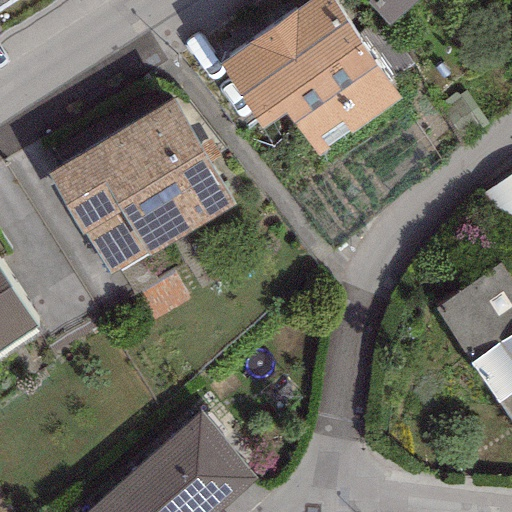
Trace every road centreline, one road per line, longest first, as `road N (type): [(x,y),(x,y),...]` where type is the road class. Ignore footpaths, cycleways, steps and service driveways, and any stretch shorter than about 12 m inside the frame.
road 1 (residential): [(511,140),(358,297),(327,483)]
road 2 (residential): [(0,115),(189,0)]
road 3 (residential): [(327,483),(511,508)]
